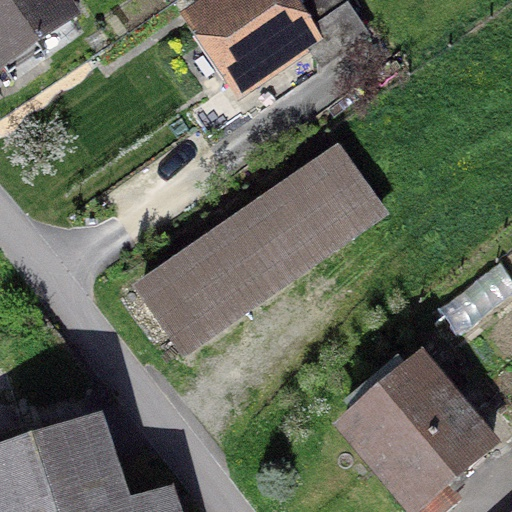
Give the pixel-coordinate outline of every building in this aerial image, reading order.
[(74,12),(65,0),(0,0),(0,56),(2,59),(74,12)] [(322,48),(291,0),(221,0),(197,15),(247,95),(322,48)] [(387,218),(337,148),(134,292),(184,362),(387,218)] [(429,511),(503,449),(424,357),(333,435),(399,511),(429,511)] [(129,511),(102,426),(0,458),(0,511),(177,511),(173,497),(129,511)]
